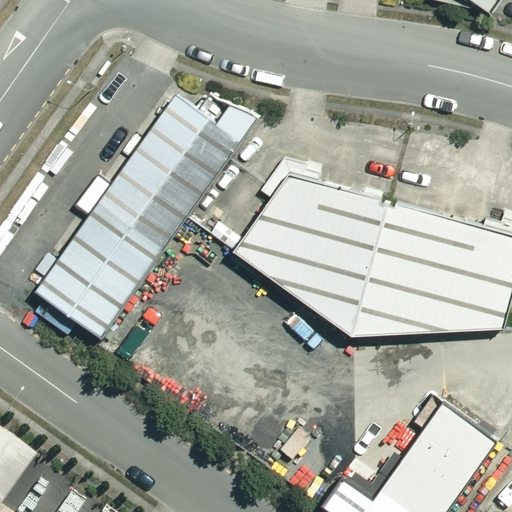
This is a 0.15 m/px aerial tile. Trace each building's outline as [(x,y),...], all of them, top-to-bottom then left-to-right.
[(452,0),(488,8),(491,9),(497,0),(452,0)] [(217,118),(173,89),(36,286),(102,333),(259,111),(231,98),(217,118)] [(327,169),(284,158),(274,195),(286,199),(249,255),(366,338),(511,330),(511,234),(323,183),(327,169)] [(447,511),(499,441),(448,405),(380,499),(399,511),(447,511)] [(0,496),(31,453),(0,430),(0,496)]
